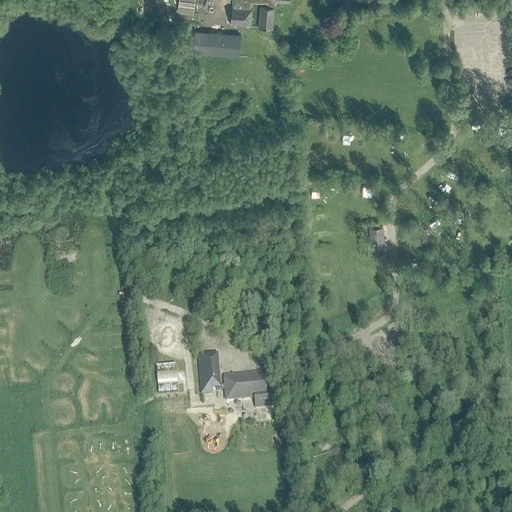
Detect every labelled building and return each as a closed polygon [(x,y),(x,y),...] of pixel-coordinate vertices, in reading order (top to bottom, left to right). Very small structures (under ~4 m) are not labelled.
[(194,15),(194,0),(178,0),(178,14),(194,15)] [(252,3),(267,4),(267,8),(260,8),(258,29),(272,30),(274,3),(290,4),(289,0),(231,0),(230,24),(251,25),(252,7),(252,3)] [(194,32),(193,53),(239,57),(240,36),(216,34),(194,32)] [(369,229),(371,247),(384,246),(382,228),(369,229)] [(326,262),(316,262),(317,272),(327,271),(326,262)] [(218,387),(215,356),(204,357),(204,356),(202,356),(198,358),(201,395),(212,394),(212,387),(218,387)] [(158,393),(177,392),(175,364),(156,366),(158,393)] [(223,376),(225,401),(254,399),(254,409),(278,407),(276,389),(266,390),(264,373),(223,376)] [(188,414),(188,400),(153,401),(154,415),(188,414)]
